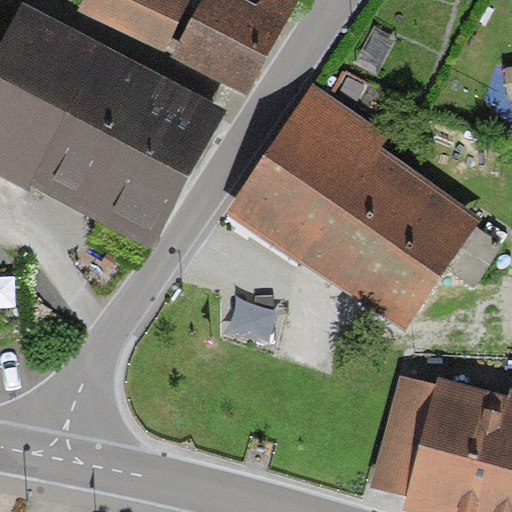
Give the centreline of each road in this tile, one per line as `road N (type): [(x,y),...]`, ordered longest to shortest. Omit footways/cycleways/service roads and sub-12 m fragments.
road 1 (residential): [(337,0),(124,315),(68,414),(60,456)]
road 2 (residential): [(301,511),(60,456)]
